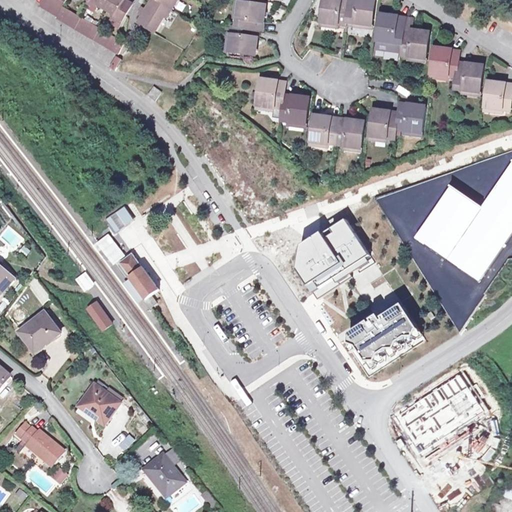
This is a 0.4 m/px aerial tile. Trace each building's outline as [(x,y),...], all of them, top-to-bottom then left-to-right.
[(61,12),(68,0),(42,0),(37,10),(53,20),(53,23),(115,58),(122,47),(61,12)] [(71,0),(78,4),(80,0),(88,5),(86,8),(95,13),(97,9),(114,19),(112,22),(120,27),(131,9),(118,1),(118,0),(71,0)] [(148,0),(147,1),(151,2),(144,15),(140,13),(137,18),(141,19),(136,29),(153,38),(162,22),(165,23),(175,5),(172,3),(173,0),(148,0)] [(357,0),(351,0),(350,4),(348,24),(355,24),(354,28),(372,30),(376,7),(366,6),(367,1),(357,0)] [(348,27),(348,24),(350,4),(335,2),(335,7),(325,6),(320,27),(337,29),(338,25),(348,27)] [(241,18),(240,33),(259,35),(263,35),(265,20),(260,20),(261,10),(239,7),(238,17),(241,18)] [(396,41),(402,43),(404,33),(406,21),(391,20),(391,25),(381,24),(378,44),(395,47),(396,41)] [(404,33),(414,34),(414,23),(406,21),(404,33)] [(259,35),(240,33),(236,32),(234,48),(230,48),(229,59),(251,61),(252,51),(257,52),(259,35)] [(414,34),(404,33),(402,43),(401,54),(409,55),(408,63),(425,66),(429,40),(419,39),(419,34),(414,34)] [(457,77),(459,66),(460,54),(444,52),(443,57),(433,55),(430,79),(447,81),(448,76),(457,77)] [(119,63),(116,61),(111,69),(110,68),(108,72),(113,75),(116,70),(119,63)] [(474,68),(459,66),(457,77),(455,88),(462,89),(462,93),(481,95),(483,74),(473,72),(474,68)] [(273,106),(282,107),(282,100),(284,84),(269,82),(268,87),(258,86),(256,107),(273,109),(273,106)] [(504,115),(511,115),(511,107),(511,88),(499,87),(498,92),(488,90),(485,115),(503,118),(504,115)] [(153,104),(159,95),(151,90),(145,98),(153,104)] [(282,100),(282,107),(280,120),(280,122),(288,123),(288,128),(305,129),(308,108),(298,106),(298,102),(282,100)] [(282,107),(273,106),(272,119),(280,120),(282,107)] [(399,107),(398,116),(396,131),(404,131),(403,136),(421,137),(425,114),(415,113),(415,109),(399,107)] [(395,139),(396,131),(398,116),(383,115),(382,119),(372,118),(369,140),(386,142),(387,138),(395,139)] [(329,144),(336,145),(339,123),(323,121),(323,126),(313,124),(310,147),(329,148),(329,144)] [(339,123),(336,145),(343,146),(343,151),(361,153),(364,131),(354,129),(354,125),(339,123)] [(511,167),(482,209),(446,260),(477,283),(506,243),(511,234),(511,167)] [(414,237),(446,260),(482,209),(452,186),(414,237)] [(296,269),(313,294),(347,271),(368,258),(343,220),(299,248),(296,269)] [(106,239),(98,246),(111,261),(113,264),(121,257),(119,255),(106,239)] [(27,256),(31,248),(23,244),(18,252),(27,256)] [(159,290),(131,254),(118,264),(129,278),(146,300),(151,297),(159,290)] [(347,271),(313,294),(315,297),(317,301),(319,300),(351,279),(352,278),(347,271)] [(0,298),(11,285),(0,275),(0,298)] [(386,275),(371,283),(375,291),(381,288),(387,299),(396,295),(386,275)] [(146,300),(129,278),(123,283),(139,306),(146,300)] [(156,304),(151,297),(146,300),(143,302),(149,310),(152,307),(156,304)] [(100,310),(96,303),(87,310),(92,316),(100,310)] [(361,328),(348,336),(349,337),(350,338),(349,346),(356,348),(367,365),(371,364),(376,363),(380,357),(388,351),(395,351),(398,344),(406,339),(414,339),(417,332),(418,331),(419,331),(402,306),(389,315),(387,312),(383,314),(379,317),(378,317),(376,318),(371,321),(372,324),(370,325),(368,322),(361,327),(361,328)] [(107,319),(100,310),(92,316),(98,325),(107,319)] [(48,340),(58,332),(44,311),(18,329),(32,348),(47,338),(48,340)] [(107,319),(98,325),(102,331),(111,325),(107,319)] [(389,417),(416,458),(489,411),(463,370),(389,417)] [(119,412),(102,399),(92,392),(75,415),(102,434),(119,412)] [(106,393),(102,399),(119,412),(123,405),(106,393)] [(37,433),(36,435),(30,430),(29,431),(23,426),(14,436),(26,447),(24,449),(48,470),(62,454),(37,433)] [(125,451),(135,440),(128,434),(118,446),(125,451)] [(171,455),(160,464),(168,473),(179,465),(171,455)] [(160,464),(159,462),(141,477),(163,504),(181,489),(168,473),(160,464)] [(65,478),(56,471),(49,478),(58,486),(65,478)] [(499,496),(511,500),(511,482),(505,480),(499,496)] [(23,501),(26,493),(18,489),(14,496),(23,501)] [(217,511),(204,496),(200,499),(209,511),(217,511)]
